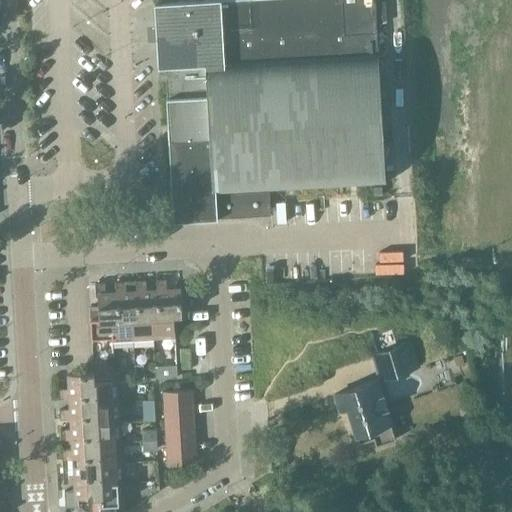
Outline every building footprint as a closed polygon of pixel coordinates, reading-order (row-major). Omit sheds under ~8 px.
[(200,1),(154,4),(158,67),(165,66),(165,79),(174,221),(270,216),(269,204),(269,191),(385,184),(374,3),(373,0),(223,0),(219,0),(212,1),(200,1)] [(155,281),(156,292),(159,292),(160,317),(152,317),(153,341),(174,339),(173,317),(181,316),(180,291),(166,291),(165,280),(155,281)] [(135,282),(136,293),(136,294),(138,293),(140,318),(131,318),(133,342),(153,341),(152,317),(160,317),(159,292),(156,292),(146,293),(145,282),(135,282)] [(111,320),(112,336),(112,343),(133,342),(131,318),(140,318),(138,293),(136,294),(136,293),(125,294),(125,283),(115,283),(115,294),(115,295),(118,295),(119,319),(111,320)] [(91,337),(112,336),(111,320),(119,319),(118,295),(115,295),(115,294),(105,295),(104,284),(94,285),(95,298),(97,298),(98,307),(89,308),(91,337)] [(371,355),(379,381),(419,368),(410,342),(371,355)] [(144,365),(134,366),(135,379),(145,379),(144,365)] [(176,366),(155,367),(155,380),(177,379),(176,366)] [(113,367),(95,368),(96,380),(114,379),(113,367)] [(58,400),(69,400),(70,400),(70,397),(94,396),(95,404),(118,402),(117,381),(94,383),(94,374),(68,376),(69,390),(58,390),(58,400)] [(391,425),(377,381),(335,395),(341,413),(348,411),(360,445),(374,440),(377,447),(396,441),(391,425)] [(162,393),(163,406),(192,404),(192,391),(162,393)] [(60,421),(71,420),(71,417),(95,416),(96,424),(119,423),(119,422),(112,423),(111,403),(118,403),(118,402),(95,404),(94,396),(70,397),(70,400),(69,400),(70,410),(59,411),(60,421)] [(153,400),(142,401),(143,421),(154,421),(153,400)] [(163,406),(164,418),(193,416),(192,404),(163,406)] [(61,441),(72,440),(72,438),(97,436),(97,445),(120,443),(119,423),(96,424),(95,416),(71,417),(71,420),(71,430),(60,431),(61,441)] [(164,418),(165,430),(194,428),(193,416),(164,418)] [(165,430),(165,442),(194,440),(194,428),(165,430)] [(155,441),(155,432),(143,432),(143,442),(155,441)] [(61,451),(62,461),(73,461),(73,458),(98,457),(98,465),(122,464),(120,443),(97,445),(97,436),(72,438),(72,440),(72,451),(61,451)] [(165,442),(166,453),(195,452),(194,440),(165,442)] [(485,451),(470,454),(473,464),(488,460),(485,451)] [(195,452),(166,453),(167,466),(196,465),(195,452)] [(63,482),(74,481),(75,481),(74,479),(99,477),(99,485),(123,484),(122,464),(98,465),(98,457),(73,458),(73,461),(62,461),(63,482)] [(75,481),(74,481),(75,491),(64,492),(64,507),(78,506),(78,499),(87,499),(87,511),(124,511),(123,484),(99,485),(99,477),(74,479),(75,481)]
